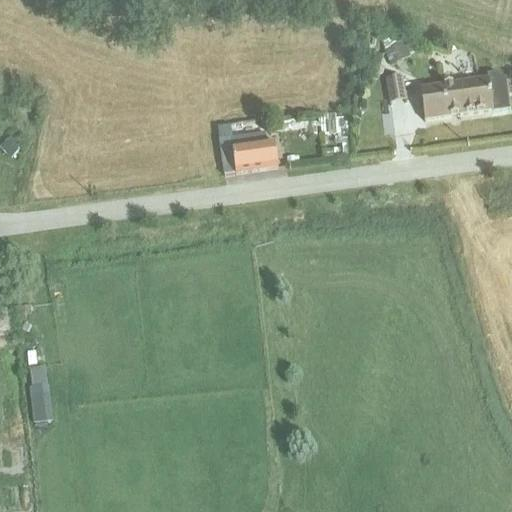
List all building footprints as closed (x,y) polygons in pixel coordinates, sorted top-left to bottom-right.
[(399,37),(382,45),(387,53),(385,54),(392,68),(410,58),(408,55),(415,52),(410,42),(403,45),(399,37)] [(366,70),(362,79),(371,82),(375,74),(383,77),(386,69),(378,66),(379,65),(368,60),(364,69),(366,70)] [(402,80),(386,82),(390,105),(406,103),(402,80)] [(489,82),(420,91),(425,124),(494,114),(489,82)] [(340,114),(320,117),(321,130),(321,139),(334,138),(335,143),(338,143),(338,146),(348,145),(346,120),(340,120),(340,114)] [(236,123),(237,130),(260,130),(260,122),(236,123)] [(222,142),(233,141),(232,129),(220,130),(222,142)] [(233,141),(222,142),(220,142),(225,179),(279,172),(275,147),(268,148),(266,137),(233,141)] [(11,140),(0,151),(11,160),(22,151),(11,140)] [(9,314),(0,315),(0,337),(11,336),(9,314)] [(44,370),(30,371),(33,391),(47,389),(44,370)] [(44,403),(32,404),(34,423),(46,421),(44,403)]
